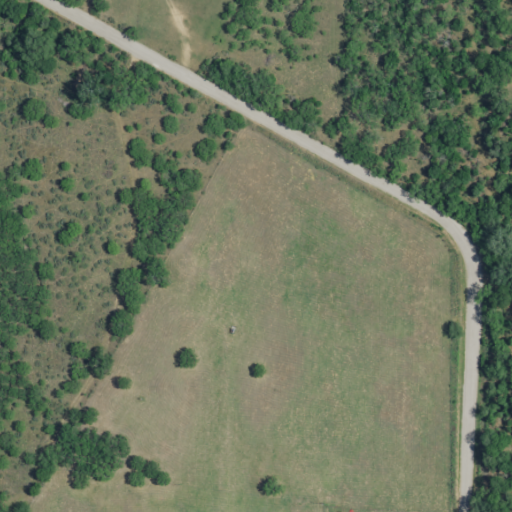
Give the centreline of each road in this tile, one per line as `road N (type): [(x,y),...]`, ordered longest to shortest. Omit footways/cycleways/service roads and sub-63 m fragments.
road 1 (residential): [(463,511),(461,417),(441,285),(402,211),(25,0)]
road 2 (residential): [(159,76),(135,103),(0,137)]
